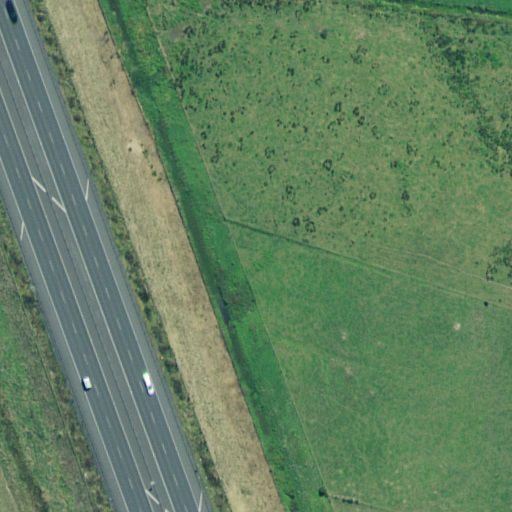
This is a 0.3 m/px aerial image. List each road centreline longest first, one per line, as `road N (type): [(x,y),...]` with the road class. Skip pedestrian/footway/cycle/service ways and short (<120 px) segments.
road 1 (motorway): [(0,0),(187,511)]
road 2 (motorway): [(140,511),(0,125)]
